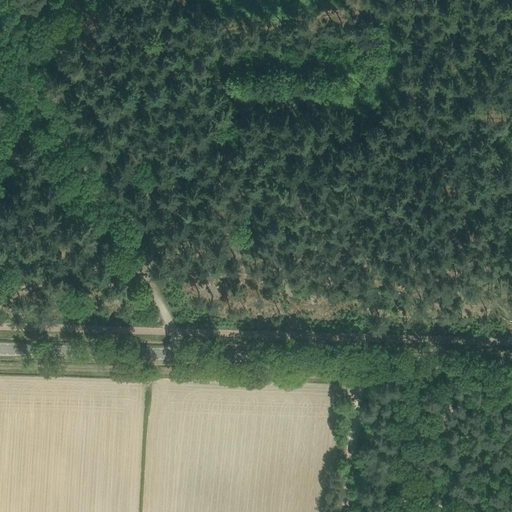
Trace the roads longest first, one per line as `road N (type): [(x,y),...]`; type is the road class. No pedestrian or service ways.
road 1 (secondary): [(511,363),(0,349)]
road 2 (track): [(177,354),(167,314),(1,28)]
road 3 (track): [(358,377),(0,366)]
road 4 (track): [(511,344),(440,152)]
road 5 (track): [(440,152),(370,0)]
road 6 (track): [(366,358),(345,511)]
